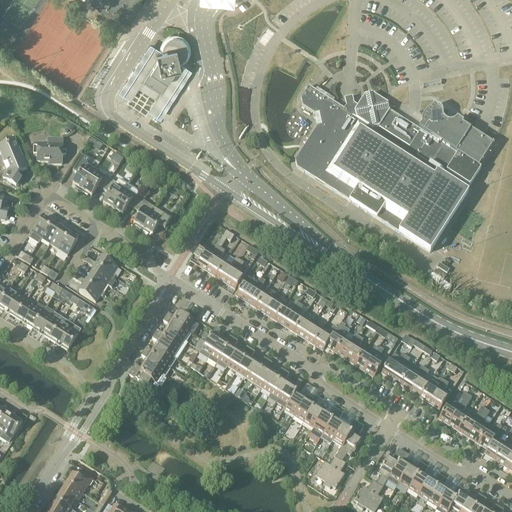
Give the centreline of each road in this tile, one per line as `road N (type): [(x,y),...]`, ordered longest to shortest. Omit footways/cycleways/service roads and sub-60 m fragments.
road 1 (residential): [(330,253),(447,330),(511,352)]
road 2 (residential): [(310,368),(319,383),(389,428),(477,475)]
road 3 (residential): [(477,475),(398,413),(310,368)]
road 4 (residential): [(310,368),(169,279)]
road 5 (residential): [(330,253),(240,173),(225,190)]
road 6 (residential): [(169,279),(60,203)]
road 7 (residential): [(225,190),(330,253)]
